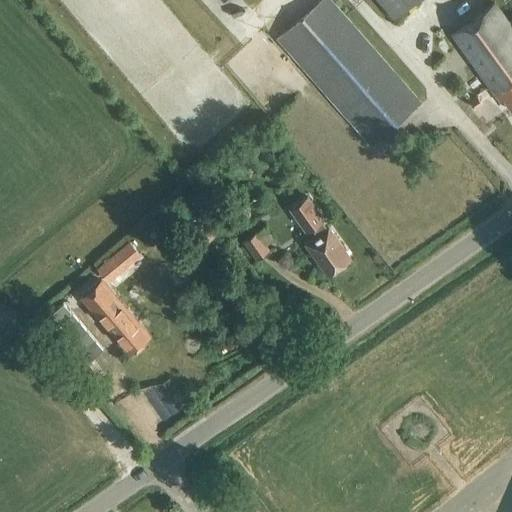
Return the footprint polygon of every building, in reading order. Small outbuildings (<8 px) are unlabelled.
[(329,0),(319,0),(277,38),(372,146),(421,103),(329,0)] [(378,0),(393,17),(413,0),(378,0)] [(511,27),(500,11),(494,3),(451,33),(500,101),(503,98),(511,110),(511,27)] [(452,51),(444,40),(435,46),(444,58),(452,51)] [(470,102),(475,109),(482,104),(477,97),(470,102)] [(328,225),(326,227),(322,221),(325,219),(309,197),(290,210),(306,233),(311,229),(315,234),(304,242),(327,274),(350,257),(328,225)] [(212,233),(200,219),(189,229),(201,243),(212,233)] [(244,242),(255,260),(269,251),(258,233),(244,242)] [(97,269),(108,282),(135,260),(134,260),(141,254),(131,241),(97,269)] [(127,349),(146,332),(105,285),(100,279),(81,296),(127,349)] [(401,423),(401,439),(422,440),(423,424),(401,423)]
